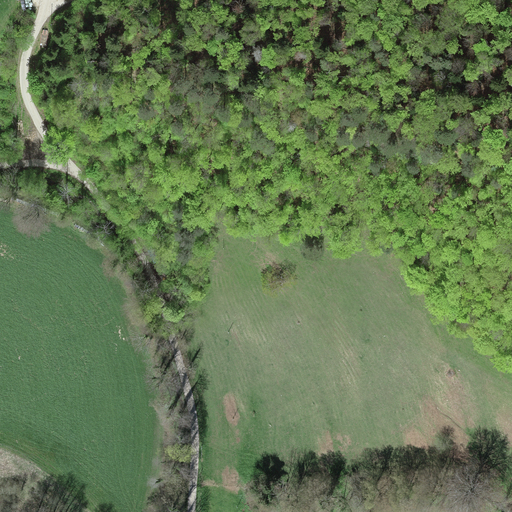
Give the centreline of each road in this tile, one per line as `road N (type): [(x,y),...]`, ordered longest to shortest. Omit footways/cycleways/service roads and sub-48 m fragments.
road 1 (unclassified): [(191,511),(191,408),(154,285),(127,227),(66,165)]
road 2 (unclassified): [(42,128),(23,63),(45,0)]
